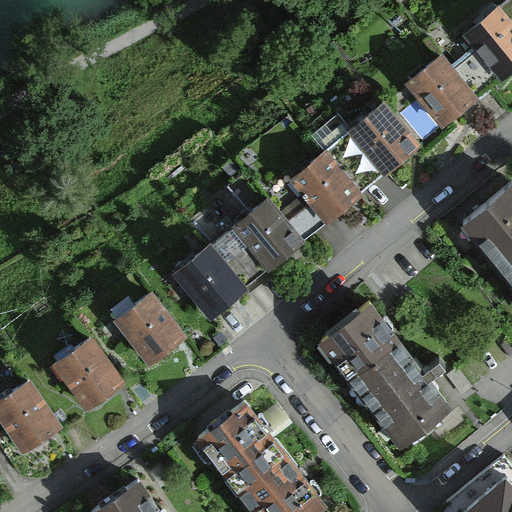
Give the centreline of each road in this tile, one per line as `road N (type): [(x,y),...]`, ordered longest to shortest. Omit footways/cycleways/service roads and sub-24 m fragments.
road 1 (residential): [(511,128),(267,334)]
road 2 (residential): [(267,334),(6,511)]
road 3 (track): [(192,0),(84,54),(0,110)]
road 4 (residential): [(398,511),(267,334)]
road 5 (residential): [(409,511),(511,430)]
